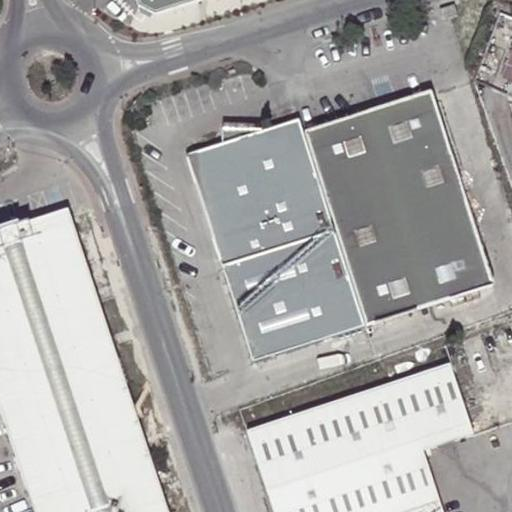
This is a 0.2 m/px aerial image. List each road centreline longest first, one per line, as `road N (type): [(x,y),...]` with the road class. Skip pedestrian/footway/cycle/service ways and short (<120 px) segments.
road 1 (unclassified): [(222,511),(146,276)]
road 2 (unclassified): [(146,276),(102,114)]
road 3 (unclassified): [(57,137),(94,173),(146,276)]
road 4 (unclassified): [(113,83),(239,34)]
road 5 (unclassified): [(239,34),(105,50)]
